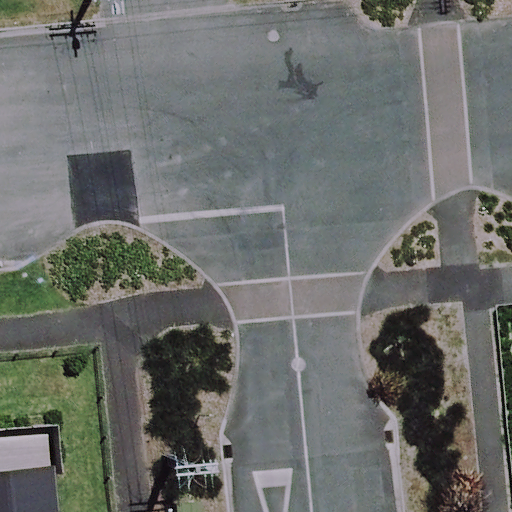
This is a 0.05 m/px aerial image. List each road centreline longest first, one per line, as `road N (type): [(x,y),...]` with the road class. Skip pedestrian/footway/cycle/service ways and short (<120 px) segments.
road 1 (unclassified): [(272,119),(311,511)]
road 2 (residential): [(0,146),(272,119)]
road 3 (residential): [(272,119),(511,95)]
